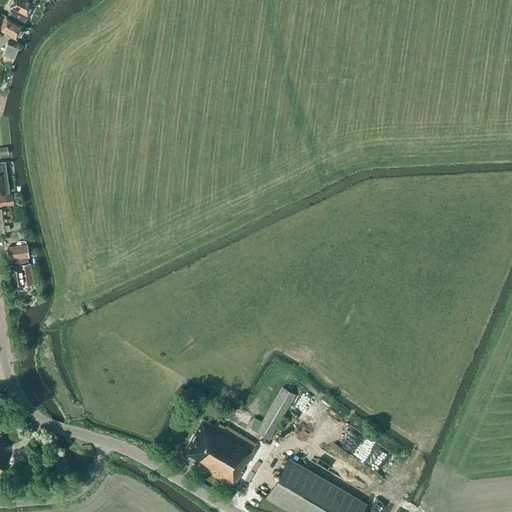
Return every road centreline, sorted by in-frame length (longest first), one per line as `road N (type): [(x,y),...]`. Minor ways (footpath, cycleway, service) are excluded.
road 1 (tertiary): [(106,443),(40,421),(21,404),(7,371),(0,312)]
road 2 (tertiary): [(233,511),(106,443)]
road 3 (unclassified): [(0,505),(78,493),(106,443)]
